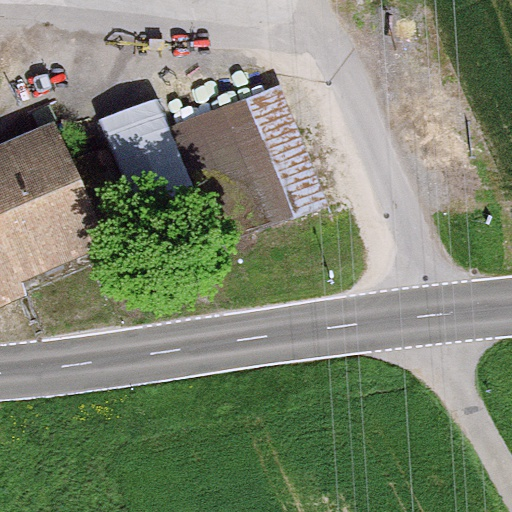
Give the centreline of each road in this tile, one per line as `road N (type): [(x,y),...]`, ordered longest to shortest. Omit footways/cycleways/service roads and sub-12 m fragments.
road 1 (tertiary): [(0,372),(511,314)]
road 2 (track): [(298,0),(381,169),(413,320)]
